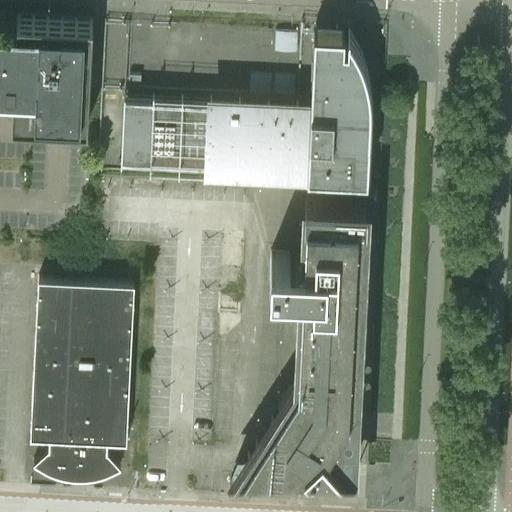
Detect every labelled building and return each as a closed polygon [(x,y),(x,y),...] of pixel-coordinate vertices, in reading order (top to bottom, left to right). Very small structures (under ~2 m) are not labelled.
[(16,28),(0,27),(0,80),(13,81),(11,118),(70,121),(87,121),(89,90),(92,17),(16,13),(16,28)] [(370,86),(370,81),(369,75),(367,69),(366,63),(364,57),(362,52),(360,46),(357,41),(354,35),(351,30),(348,25),(347,29),(345,29),(313,28),(310,101),(125,92),(125,89),(124,89),(121,158),(122,155),(307,164),(307,166),(367,169),(371,103),(371,97),(371,92),(370,86)] [(297,88),(298,70),(252,69),(251,86),(297,88)] [(329,443),(326,439),(356,391),(366,196),(305,193),(302,250),(270,249),(269,274),(301,275),(296,373),(227,480),(297,483),(312,461),(333,485),(352,468),(336,450),(337,449),(337,448),(337,447),(337,446),(337,445),(337,444),(336,443),(335,442),(334,442),(333,442),(331,442),(330,442),(329,443)] [(471,275),(472,251),(463,251),(461,275),(471,275)] [(116,463),(120,461),(107,446),(107,436),(126,437),(134,278),(38,273),(30,432),(49,433),(48,443),(33,457),(37,460),(41,462),(45,465),(50,467),(54,468),(59,470),(64,471),(69,472),(73,472),(78,473),(83,472),(88,472),(93,471),(98,470),(102,469),(107,468),(112,466),(116,463)] [(314,506),(342,505),(342,487),(314,487),(314,506)]
